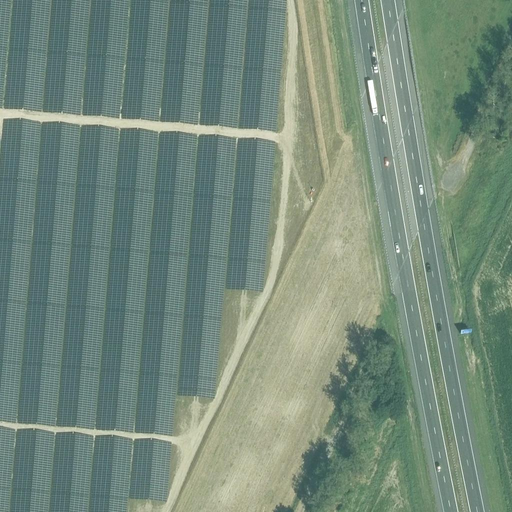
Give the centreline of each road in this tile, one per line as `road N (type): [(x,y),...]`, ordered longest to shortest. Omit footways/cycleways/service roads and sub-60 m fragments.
road 1 (motorway): [(477,511),(386,0)]
road 2 (motorway): [(361,0),(451,511)]
road 3 (unclassified): [(301,511),(374,353)]
